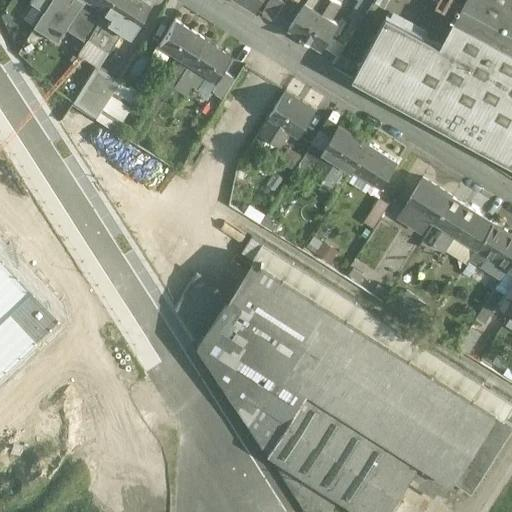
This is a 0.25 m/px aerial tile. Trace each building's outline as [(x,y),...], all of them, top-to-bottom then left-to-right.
[(49,0),(31,0),(29,3),(42,12),(49,0)] [(82,2),(79,0),(49,0),(42,12),(33,27),(57,42),(66,28),(83,2),(82,2)] [(110,0),(83,0),(82,2),(83,2),(66,28),(86,40),(104,11),(104,10),(110,0)] [(150,3),(145,0),(110,0),(104,10),(104,11),(86,40),(77,53),(93,62),(98,59),(99,60),(106,50),(108,51),(119,34),(117,33),(119,29),(129,36),(150,3)] [(285,1),(283,0),(269,0),(262,12),(274,19),(285,1)] [(336,0),(318,0),(314,7),(306,2),(289,28),(301,35),(301,36),(310,42),(310,41),(322,49),(325,45),(332,34),(339,23),(338,22),(342,16),(335,11),(341,3),(336,0)] [(357,0),(348,14),(354,18),(350,23),(356,27),(372,0),(357,0)] [(511,0),(464,0),(456,16),(511,46),(511,0)] [(511,46),(456,16),(441,43),(387,14),(354,76),(511,162),(511,46)] [(204,38),(175,19),(158,45),(179,58),(188,64),(204,38)] [(345,42),(332,34),(325,45),(338,53),(345,42)] [(233,56),(204,38),(188,64),(185,69),(193,74),(196,69),(217,82),(233,56)] [(188,64),(179,58),(174,67),(183,72),(185,69),(188,64)] [(174,67),(170,64),(162,76),(175,85),(182,73),(183,72),(174,67)] [(118,80),(95,66),(72,102),(95,117),(118,80)] [(190,78),(182,73),(175,85),(174,86),(177,87),(179,85),(184,88),(190,78)] [(315,109),(286,90),(270,116),(272,117),(265,130),(282,141),(290,129),(299,134),(315,109)] [(369,143),(340,125),(324,150),(326,151),(316,167),(337,180),(347,165),(353,168),(369,143)] [(324,150),(311,142),(298,165),(291,176),(301,182),(309,169),(334,185),(337,180),(316,167),(326,151),(324,150)] [(398,161),(369,143),(353,168),(382,187),(398,161)] [(367,184),(351,174),(344,185),(360,195),(367,184)] [(452,195),(423,177),(408,203),(431,218),(437,221),(452,195)] [(354,197),(343,191),(337,201),(348,207),(354,197)] [(494,222),(452,195),(437,221),(444,226),(434,243),(434,244),(435,245),(436,244),(446,250),(447,249),(469,263),(472,258),(494,222)] [(389,203),(379,197),(364,221),(374,227),(389,203)] [(431,218),(408,203),(400,216),(422,231),(431,218)] [(511,262),(511,233),(494,222),(472,258),(481,264),(488,253),(509,266),(510,266),(511,262)] [(333,259),(338,248),(319,240),(314,250),(333,259)] [(420,343),(263,244),(254,258),(411,357),(420,343)] [(0,358),(56,306),(0,247),(0,358)] [(230,296),(198,254),(196,272),(175,307),(199,344),(213,322),(230,296)] [(411,357),(254,258),(230,296),(213,322),(310,386),(421,459),(453,480),(497,412),(411,357)] [(511,262),(510,266),(511,267),(511,288),(510,292),(502,304),(511,310),(511,262)] [(509,266),(478,316),(485,321),(505,289),(510,292),(511,288),(511,267),(510,266),(509,266)] [(412,287),(398,297),(393,289),(387,294),(404,319),(424,305),(412,287)] [(310,386),(213,322),(199,344),(268,452),(310,386)] [(475,342),(465,335),(458,347),(468,353),(475,342)] [(511,401),(420,343),(411,357),(497,412),(505,417),(507,414),(509,415),(511,411),(511,401)] [(421,459),(310,386),(268,452),(339,499),(359,511),(386,511),(410,476),(421,459)] [(497,412),(453,480),(472,492),(511,429),(511,421),(505,417),(497,412)] [(330,511),(339,499),(268,452),(306,511),(330,511)] [(453,480),(421,459),(410,476),(442,497),(453,480)]
